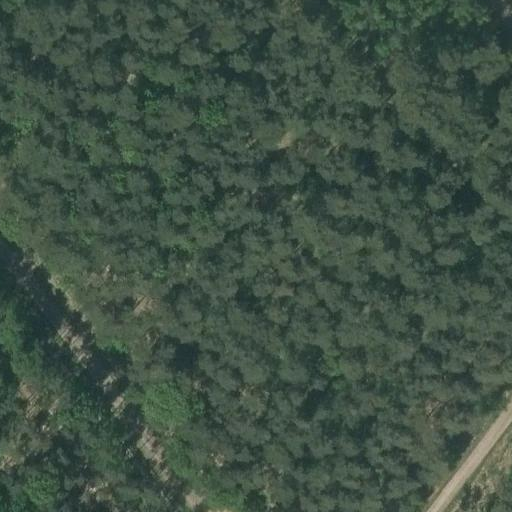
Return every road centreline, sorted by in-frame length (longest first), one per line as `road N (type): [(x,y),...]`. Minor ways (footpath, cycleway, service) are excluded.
road 1 (track): [(203,511),(0,250)]
road 2 (track): [(432,511),(511,404)]
